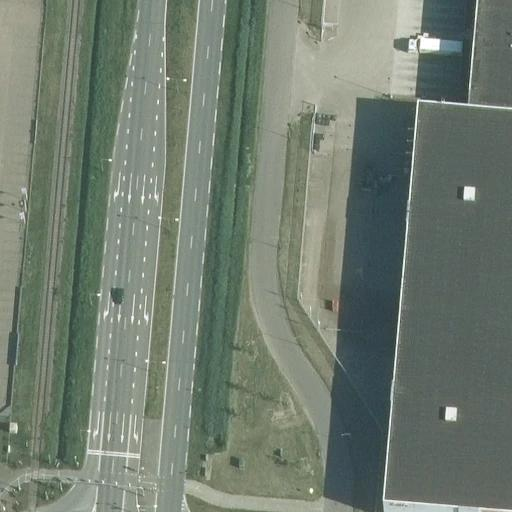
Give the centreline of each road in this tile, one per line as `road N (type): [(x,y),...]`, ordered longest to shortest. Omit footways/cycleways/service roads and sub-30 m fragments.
road 1 (unclassified): [(336,511),(333,446),(267,309),(264,286),(288,0)]
road 2 (primary): [(166,511),(212,0)]
road 3 (primary): [(151,0),(108,511)]
